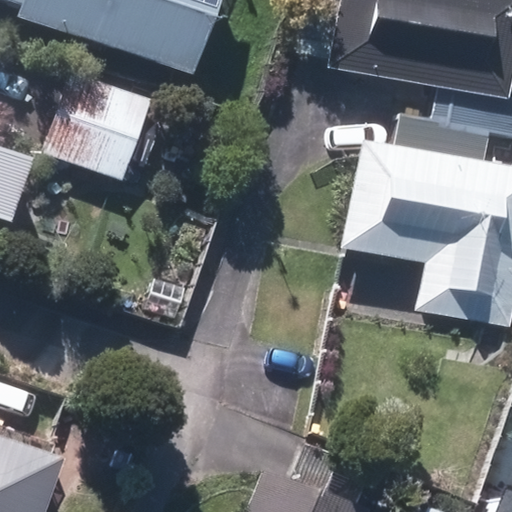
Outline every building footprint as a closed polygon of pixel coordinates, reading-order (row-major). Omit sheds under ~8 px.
[(0,0),(0,6),(12,10),(6,26),(175,85),(204,0),(0,0)] [(511,0),(348,0),(337,67),(507,97),(511,65),(511,0)] [(141,105),(59,79),(33,161),(114,187),(141,105)] [(511,303),(511,169),(362,141),(343,243),(430,260),(422,303),(509,319),(511,303)] [(0,511),(31,511),(46,470),(0,454),(0,511)] [(331,511),(244,483),(234,511),(331,511)] [(511,511),(511,492),(502,489),(493,511),(511,511)]
